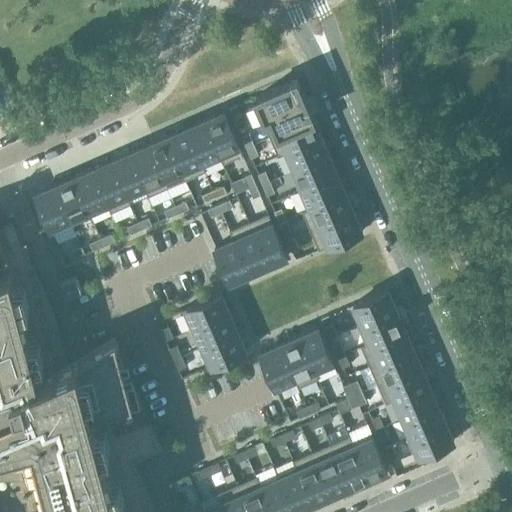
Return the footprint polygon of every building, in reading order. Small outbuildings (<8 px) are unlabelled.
[(294,82),(254,100),(262,119),(268,117),(303,102),(294,82)] [(303,102),(268,117),(276,136),(311,120),(303,102)] [(222,113),(203,122),(218,156),(238,148),(222,113)] [(246,113),(239,116),(244,127),(251,124),(246,113)] [(239,116),(232,119),(237,130),(244,127),(239,116)] [(311,120),(276,136),(284,154),(319,139),(311,120)] [(203,122),(184,130),(200,165),(218,156),(203,122)] [(184,130),(166,138),(181,173),(200,165),(184,130)] [(247,135),(240,138),(245,149),(252,146),(247,135)] [(166,138),(147,146),(162,181),(181,173),(166,138)] [(319,139),(284,154),(292,173),(327,158),(319,139)] [(128,154),(143,189),(162,181),(147,146),(128,154)] [(252,146),(245,149),(250,160),(257,157),(252,146)] [(128,154),(110,162),(125,197),(143,189),(128,154)] [(327,158),(292,173),(300,192),(335,176),(327,158)] [(109,163),(91,171),(106,205),(125,197),(109,163)] [(91,171),(72,179),(87,214),(106,205),(91,171)] [(264,172),(256,175),(261,186),(269,183),(264,172)] [(249,174),(242,177),(247,188),(254,185),(249,174)] [(335,176),(300,192),(309,210),(344,195),(335,176)] [(72,179),(53,187),(69,222),(87,214),(72,179)] [(269,183),(261,186),(266,197),(273,194),(269,183)] [(254,185),(247,188),(251,199),(259,196),(254,185)] [(53,187),(34,196),(49,230),(69,222),(53,187)] [(223,187),(212,192),(215,199),(226,195),(223,187)] [(212,192),(201,197),(204,204),(215,199),(212,192)] [(344,195),(309,210),(317,229),(352,214),(344,195)] [(228,198),(217,203),(220,210),(231,206),(228,198)] [(217,203),(206,208),(209,215),(220,210),(217,203)] [(185,204),(174,208),(178,216),(189,211),(185,204)] [(174,208),(163,213),(167,221),(178,216),(174,208)] [(285,221),(280,210),(273,213),(278,224),(285,221)] [(317,229),(308,233),(317,252),(360,233),(352,214),(317,229)] [(148,220),(137,225),(140,232),(151,227),(148,220)] [(270,221),(250,230),(266,265),(285,256),(270,221)] [(285,221),(278,224),(282,235),(290,231),(285,221)] [(137,225),(126,230),(129,237),(140,232),(137,225)] [(0,478),(29,478),(28,474),(37,473),(46,511),(157,511),(128,511),(127,511),(119,511),(92,410),(133,399),(116,334),(115,334),(80,358),(53,368),(51,363),(38,368),(19,296),(31,290),(3,226),(0,227),(0,478)] [(250,230),(232,238),(247,273),(266,265),(250,230)] [(110,236),(99,241),(103,248),(114,244),(110,236)] [(232,238),(213,246),(229,281),(247,273),(232,238)] [(293,239),(286,243),(291,253),(298,250),(293,239)] [(99,241),(88,246),(92,253),(103,248),(99,241)] [(81,249),(70,254),(73,261),(84,257),(81,249)] [(76,277),(61,283),(66,295),(80,289),(76,277)] [(386,292),(351,307),(360,326),(395,311),(386,292)] [(219,294),(179,311),(188,330),(192,328),(227,313),(219,294)] [(360,326),(368,345),(403,330),(395,311),(360,326)] [(201,347),(235,332),(227,313),(192,328),(201,347)] [(336,337),(331,326),(324,329),(328,340),(336,337)] [(160,329),(153,333),(158,344),(165,340),(160,329)] [(368,345),(376,364),(411,349),(403,330),(368,345)] [(333,366),(318,331),(298,340),(314,375),(333,366)] [(205,369),(244,351),(235,332),(201,347),(196,349),(205,369)] [(314,375),(298,340),(280,348),(296,383),(314,375)] [(339,345),(332,348),(337,359),(344,356),(339,345)] [(173,359),(168,348),(161,351),(166,363),(173,359)] [(296,383),(280,348),(262,356),(279,395),(298,387),(296,383)] [(376,364),(384,383),(419,367),(411,349),(376,364)] [(349,367),(344,356),(337,359),(341,370),(349,367)] [(178,370),(173,359),(166,363),(171,373),(178,370)] [(393,401),(427,386),(419,367),(384,383),(393,401)] [(360,393),(355,382),(348,385),(353,396),(360,393)] [(353,396),(348,385),(341,388),(345,399),(353,396)] [(401,420),(436,405),(427,386),(393,401),(401,420)] [(365,404),(360,393),(353,396),(358,407),(365,404)] [(353,396),(345,399),(350,410),(358,407),(353,396)] [(319,405),(308,410),(311,417),(322,413),(319,405)] [(409,439),(444,423),(436,405),(401,420),(409,439)] [(308,410),(297,415),(300,422),(311,417),(308,410)] [(382,428),(377,417),(370,420),(375,431),(382,428)] [(331,419),(320,424),(324,431),(335,426),(331,419)] [(413,460),(452,443),(444,423),(409,439),(405,440),(413,460)] [(320,424),(309,429),(313,436),(324,431),(320,424)] [(379,442),(387,439),(382,428),(375,431),(379,442)] [(294,435),(283,440),(286,448),(297,443),(294,435)] [(283,440),(272,445),(275,452),(286,448),(283,440)] [(373,442),(353,451),(369,486),(388,477),(373,442)] [(395,458),(390,447),(383,450),(388,461),(395,458)] [(353,451),(336,459),(351,493),(369,486),(353,451)] [(257,452),(246,457),(249,464),(260,459),(257,452)] [(246,457),(235,461),(238,469),(249,464),(246,457)] [(336,459),(317,467),(332,502),(351,493),(336,459)] [(317,467),(298,475),(314,510),(332,502),(317,467)] [(219,468),(208,473),(212,480),(223,475),(219,468)] [(208,473),(197,478),(201,485),(212,480),(208,473)] [(298,475),(280,483),(292,511),(308,511),(314,510),(298,475)] [(190,481),(179,486),(182,493),(193,488),(190,481)] [(292,511),(280,483),(261,491),(270,511),(292,511)] [(270,511),(261,491),(242,499),(247,511),(270,511)] [(247,511),(242,499),(224,508),(225,511),(247,511)]
